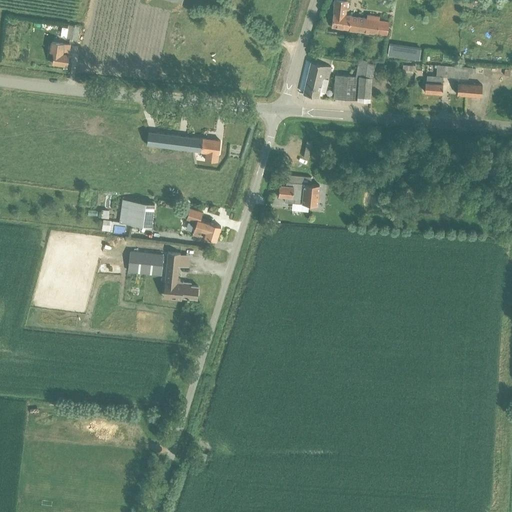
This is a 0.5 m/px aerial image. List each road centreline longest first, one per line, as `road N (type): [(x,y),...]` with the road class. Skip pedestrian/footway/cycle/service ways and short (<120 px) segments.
road 1 (unclassified): [(153,511),(280,110)]
road 2 (tertiary): [(280,110),(0,81)]
road 3 (tertiary): [(511,127),(280,110)]
